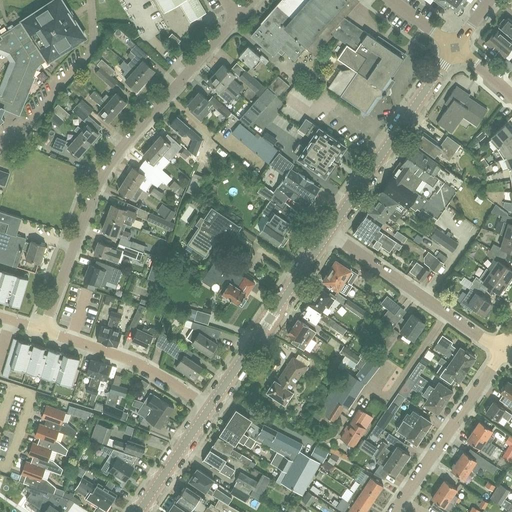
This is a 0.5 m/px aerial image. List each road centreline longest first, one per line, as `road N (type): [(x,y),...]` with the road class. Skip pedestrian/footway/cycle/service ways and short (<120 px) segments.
road 1 (residential): [(42,331),(107,168),(237,18)]
road 2 (tertiary): [(329,232),(453,49)]
road 3 (tertiary): [(210,407),(329,232)]
road 4 (residential): [(502,352),(329,232)]
road 5 (residential): [(393,511),(502,352)]
road 6 (residential): [(210,407),(124,357),(42,331)]
road 7 (residential): [(0,146),(90,53),(90,0)]
road 8 (residential): [(0,424),(12,386),(35,393),(7,466)]
road 9 (tertiary): [(138,511),(210,407)]
